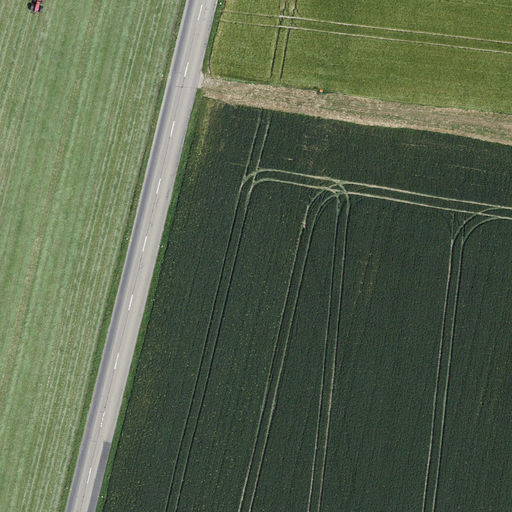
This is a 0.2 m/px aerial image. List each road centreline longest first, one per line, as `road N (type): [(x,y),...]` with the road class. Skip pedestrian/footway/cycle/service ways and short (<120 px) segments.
road 1 (secondary): [(203,0),(82,511)]
road 2 (track): [(185,77),(511,126)]
